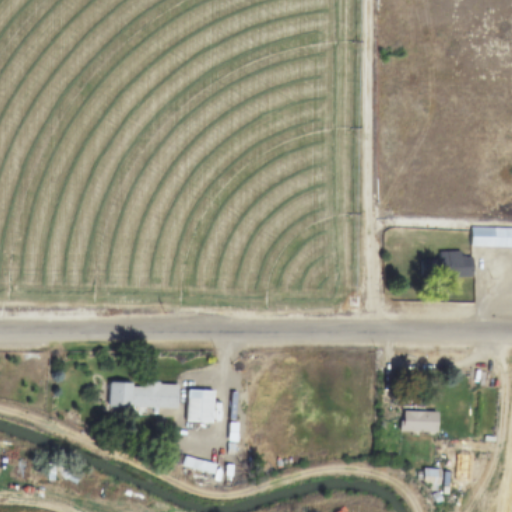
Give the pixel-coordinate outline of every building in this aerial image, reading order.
[(511,228),(468,229),(468,247),(511,246),(511,228)] [(470,278),(470,252),(437,252),(437,260),(418,260),(418,278),(470,278)] [(105,407),(174,409),(174,384),(105,382),(105,407)] [(210,423),(211,391),(183,390),(182,422),(210,423)] [(433,412),(399,412),(399,432),(433,432),(433,412)] [(419,487),(436,487),(436,470),(419,470),(419,487)]
